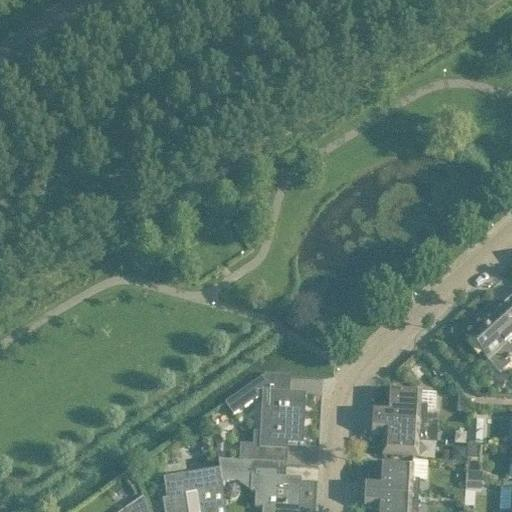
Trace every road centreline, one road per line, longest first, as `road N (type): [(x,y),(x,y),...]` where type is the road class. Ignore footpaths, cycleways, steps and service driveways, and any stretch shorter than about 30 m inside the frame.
road 1 (secondary): [(0,205),(330,0)]
road 2 (tertiary): [(332,511),(339,416),(353,379),(511,235)]
